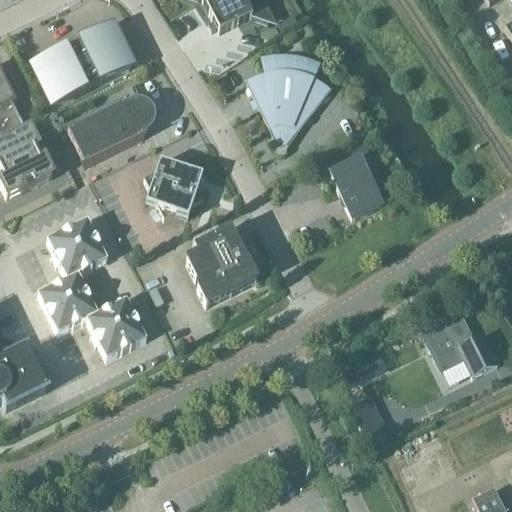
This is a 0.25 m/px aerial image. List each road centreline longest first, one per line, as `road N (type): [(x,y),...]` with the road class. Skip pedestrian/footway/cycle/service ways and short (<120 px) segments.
road 1 (residential): [(321,327),(218,127),(131,0)]
road 2 (tertiary): [(0,479),(278,349)]
road 3 (tertiary): [(321,327),(511,202)]
road 4 (residential): [(358,511),(278,349)]
